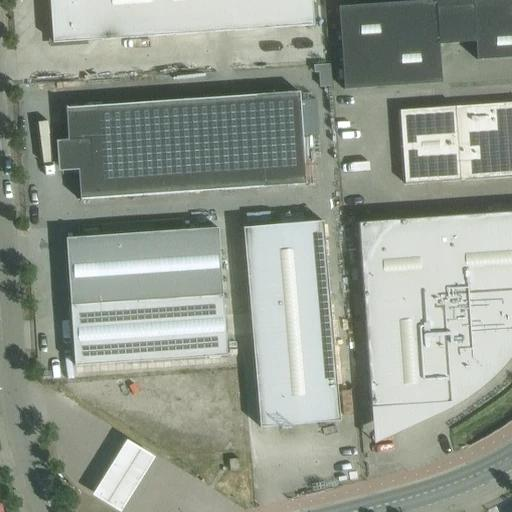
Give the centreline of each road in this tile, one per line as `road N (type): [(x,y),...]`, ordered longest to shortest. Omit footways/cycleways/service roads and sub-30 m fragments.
road 1 (residential): [(39,511),(15,421),(0,246)]
road 2 (tertiary): [(355,511),(449,485),(511,455)]
